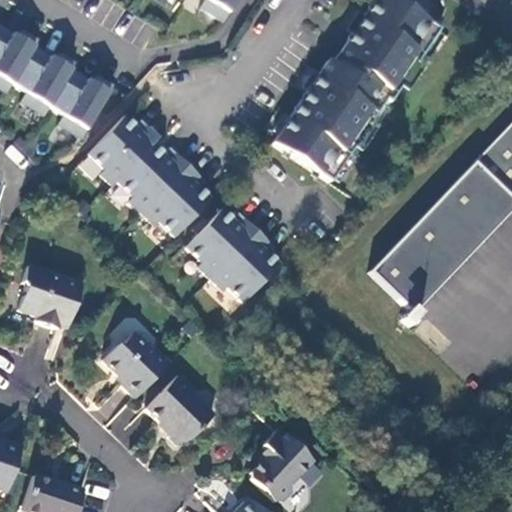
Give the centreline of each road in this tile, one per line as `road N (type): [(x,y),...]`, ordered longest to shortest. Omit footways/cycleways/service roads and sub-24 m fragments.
road 1 (residential): [(291,214),(190,116),(264,58),(300,0)]
road 2 (residential): [(94,0),(167,46),(217,39),(241,0)]
road 3 (residential): [(124,511),(136,481),(47,394)]
